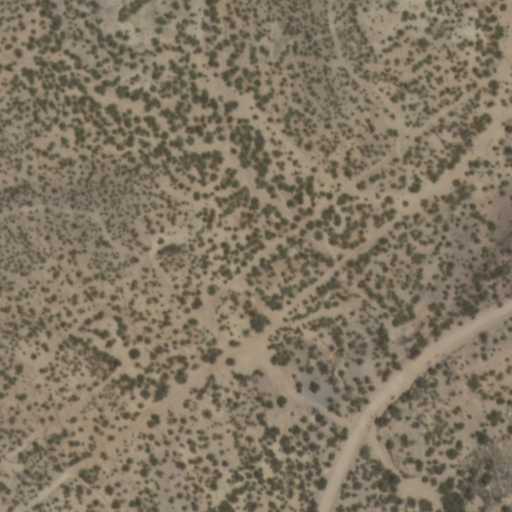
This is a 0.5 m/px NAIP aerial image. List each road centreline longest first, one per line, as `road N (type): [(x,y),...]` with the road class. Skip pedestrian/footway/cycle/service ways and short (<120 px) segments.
road 1 (track): [(0,461),(347,182),(511,61)]
road 2 (track): [(20,511),(350,255),(465,159),(511,108)]
road 3 (track): [(511,308),(434,352),(359,429),(324,511)]
road 4 (track): [(326,0),(341,65),(394,108),(400,143)]
